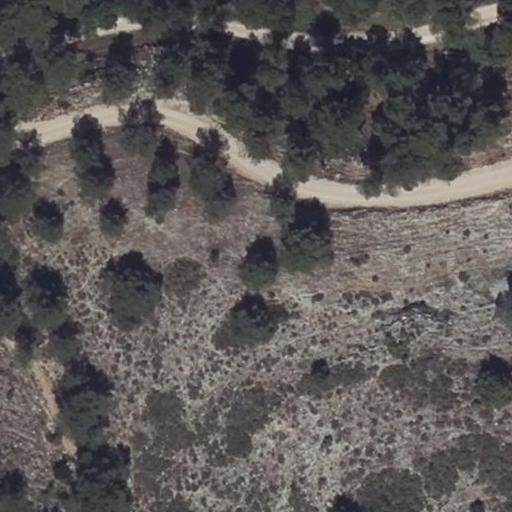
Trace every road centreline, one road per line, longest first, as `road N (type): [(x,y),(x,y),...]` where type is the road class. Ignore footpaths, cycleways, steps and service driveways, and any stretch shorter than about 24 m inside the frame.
road 1 (track): [(511,171),(406,196),(324,196),(252,171),(171,109),(124,102),(0,143)]
road 2 (residential): [(0,46),(201,18),(378,50),(511,9)]
